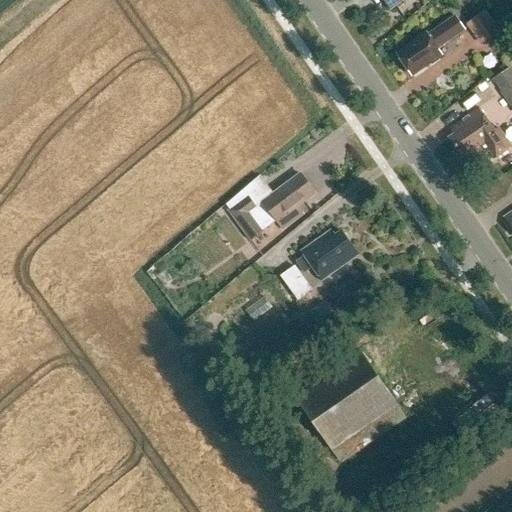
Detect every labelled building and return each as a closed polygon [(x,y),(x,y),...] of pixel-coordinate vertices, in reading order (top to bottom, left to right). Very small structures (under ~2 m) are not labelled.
[(384,0),(391,9),(404,0),(384,0)] [(469,26),(484,46),(503,31),(487,11),(469,26)] [(398,54),(413,77),(442,57),(438,51),(466,31),(456,17),(429,36),(427,34),(398,54)] [(490,82),(511,113),(511,73),(509,69),(490,82)] [(490,152),(496,160),(511,149),(499,130),(495,132),(479,110),(452,130),(456,136),(450,140),(461,157),(467,153),(471,158),(482,150),(484,153),(487,154),(490,152)] [(300,175),(256,208),(248,197),(228,211),(251,241),(277,222),(277,223),(278,222),(283,230),(303,215),(298,207),(315,195),(300,175)] [(308,266),(318,281),(355,255),(336,227),(329,232),(327,228),(297,250),(300,254),(291,260),(299,272),(308,266)] [(277,276),(295,300),(309,289),(291,265),(277,276)] [(398,406),(359,350),(293,396),(332,452),(398,406)]
